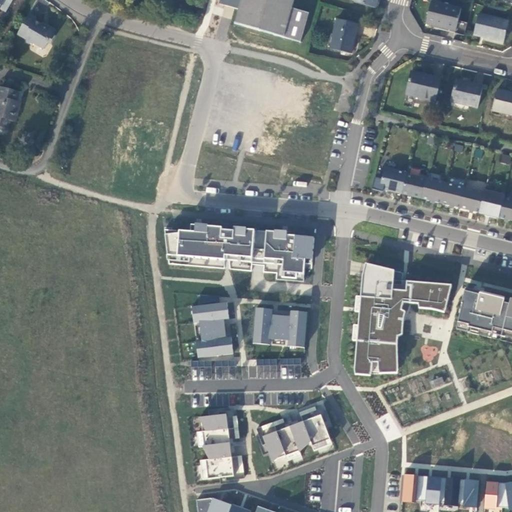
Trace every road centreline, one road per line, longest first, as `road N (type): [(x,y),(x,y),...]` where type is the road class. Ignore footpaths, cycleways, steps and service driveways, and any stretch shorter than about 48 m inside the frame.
road 1 (residential): [(343,210),(334,356),(380,441),(377,511)]
road 2 (unclassified): [(44,161),(165,193),(343,210)]
road 3 (residential): [(343,210),(368,73),(398,39)]
road 4 (residential): [(343,210),(511,248)]
road 5 (residential): [(99,18),(44,161)]
